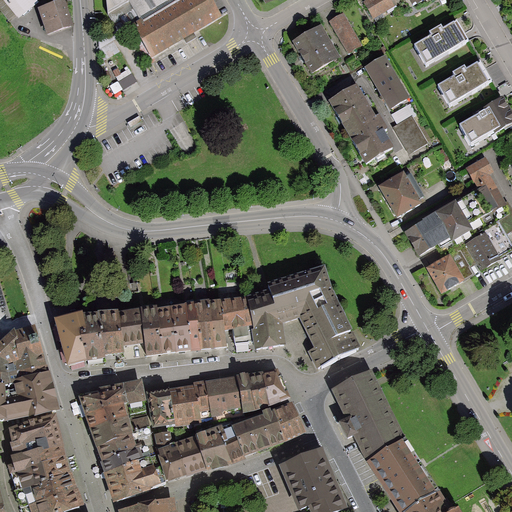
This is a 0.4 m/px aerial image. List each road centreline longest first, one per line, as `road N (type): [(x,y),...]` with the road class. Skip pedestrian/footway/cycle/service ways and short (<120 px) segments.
road 1 (primary): [(335,220),(314,215),(145,231),(117,226),(30,177)]
road 2 (residential): [(61,383),(270,363),(287,368),(303,388)]
road 3 (residential): [(256,35),(336,178),(335,220)]
road 4 (residential): [(256,35),(117,115),(74,129)]
road 5 (residential): [(0,204),(61,383)]
road 6 (primary): [(511,473),(429,332)]
road 7 (residential): [(15,511),(2,430),(68,410)]
road 8 (primary): [(425,325),(384,255),(335,220)]
road 9 (residential): [(303,388),(425,325)]
road 10 (tertiary): [(74,129),(84,76),(80,0)]
